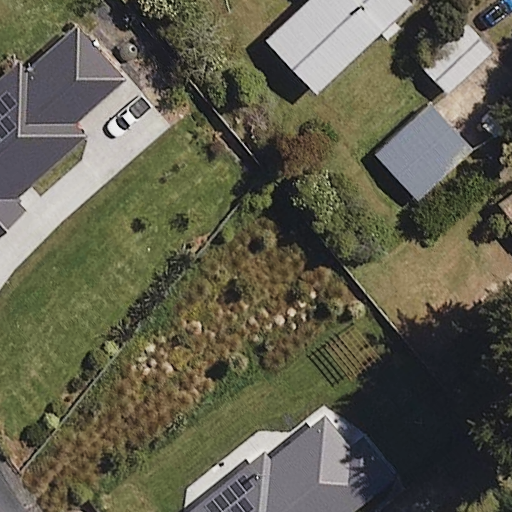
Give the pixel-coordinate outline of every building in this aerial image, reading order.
[(300,0),(265,36),(318,88),(377,26),(387,36),(402,21),(392,11),(402,0),(300,0)] [(490,48),(462,18),(418,59),(446,89),(490,48)] [(123,76),(75,23),(27,66),(20,58),(0,76),(0,231),(25,209),(14,197),(78,139),(67,126),(123,76)] [(470,146),(429,102),(375,152),(417,196),(470,146)] [(511,189),(498,199),(511,219),(511,189)] [(345,511),(393,474),(334,401),(255,466),(249,459),(185,511),(345,511)]
